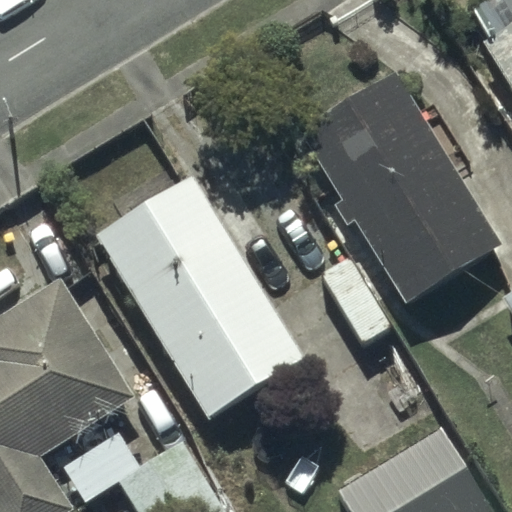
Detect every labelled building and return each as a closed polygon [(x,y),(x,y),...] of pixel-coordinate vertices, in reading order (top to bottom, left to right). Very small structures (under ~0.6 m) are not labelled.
[(511,1),(473,26),(494,60),(488,64),(511,103),(511,1)] [(403,92),(304,152),(346,221),(341,225),(350,240),(355,237),(410,328),(510,267),(403,92)] [(107,251),(98,257),(208,441),(311,380),(200,194),(145,227),(140,220),(102,243),(107,251)] [(0,511),(67,511),(44,474),(136,417),(62,296),(0,334),(0,511)] [(122,444),(65,477),(85,511),(92,511),(119,497),(127,511),(218,511),(184,454),(143,478),(122,444)] [(479,511),(442,448),(340,508),(342,511),(479,511)]
